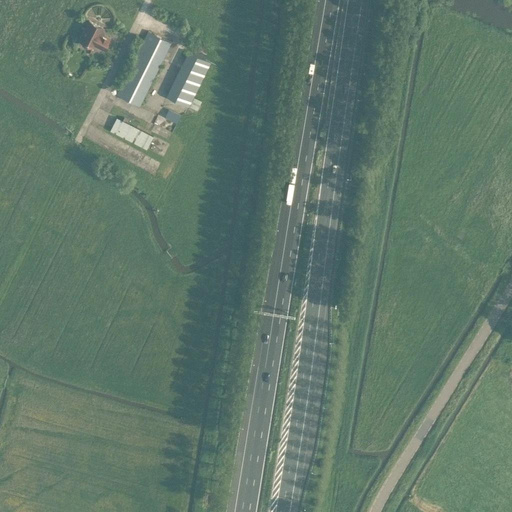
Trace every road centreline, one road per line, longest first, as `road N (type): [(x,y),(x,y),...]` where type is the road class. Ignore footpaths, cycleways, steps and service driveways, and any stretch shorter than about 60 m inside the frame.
road 1 (motorway): [(328,0),(245,511)]
road 2 (motorway): [(282,511),(355,0)]
road 3 (unclassified): [(376,511),(511,286)]
road 4 (track): [(0,300),(77,141)]
